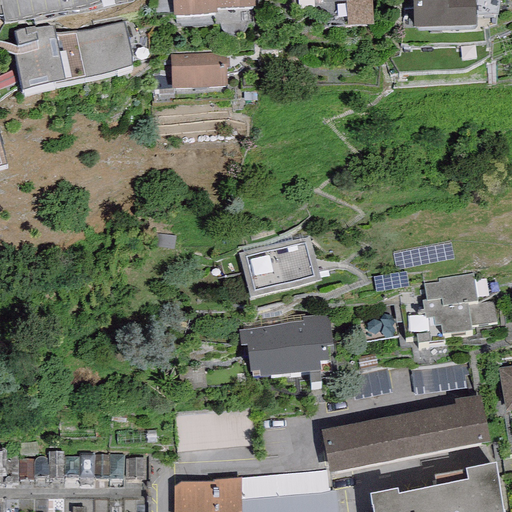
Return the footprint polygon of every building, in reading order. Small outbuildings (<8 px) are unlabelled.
[(172,0),(173,17),(217,16),(216,9),(254,8),(254,0),(172,0)] [(289,0),(289,1),(301,1),(302,5),(303,7),(305,11),(308,16),(311,19),(313,21),(316,23),(320,25),(324,25),(324,29),(373,26),(370,0),(289,0)] [(411,0),(413,32),(476,30),(474,0),(411,0)] [(16,48),(14,49),(22,93),(132,72),(123,22),(54,35),(53,27),(13,34),(16,48)] [(224,54),(171,56),(172,90),(225,88),(224,54)] [(309,238),(239,257),(249,302),(320,286),(309,238)] [(473,275),(438,280),(439,283),(424,285),(426,302),(422,302),(423,312),(416,313),(420,338),(417,339),(418,348),(444,344),(443,338),(472,333),(471,327),(496,323),(492,302),(477,305),(473,275)] [(303,324),(238,331),(240,348),(247,348),(250,377),(259,376),(260,383),(320,376),(319,365),(329,364),(327,350),(333,349),(330,316),(302,319),(303,324)] [(511,367),(499,370),(506,415),(511,414),(511,367)] [(455,407),(321,434),(330,478),(491,446),(481,397),(454,403),(455,407)] [(370,499),(372,511),(502,511),(496,467),(465,474),(468,485),(398,500),(397,493),(370,499)] [(326,472),(241,480),(240,511),(337,511),(336,492),(327,492),(326,472)] [(179,484),(173,489),(173,511),(240,511),(241,480),(213,480),(213,483),(179,484)]
